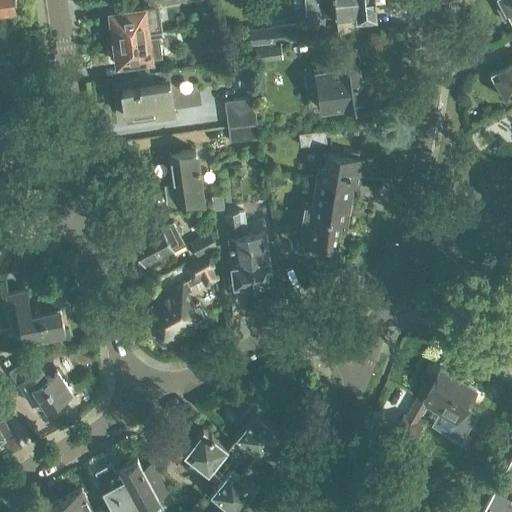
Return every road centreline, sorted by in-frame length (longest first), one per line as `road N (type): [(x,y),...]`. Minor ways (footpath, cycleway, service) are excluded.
road 1 (residential): [(393,268),(440,0)]
road 2 (residential): [(88,245),(54,0)]
road 3 (residential): [(145,406),(124,369),(88,245)]
road 4 (residential): [(145,406),(0,488)]
road 5 (residential): [(393,268),(511,362)]
road 6 (residential): [(272,335),(145,406)]
road 7 (residential): [(393,268),(272,335)]
road 8 (residential): [(511,207),(393,268)]
road 9 (residential): [(351,391),(393,268)]
road 10 (residential): [(305,511),(351,391)]
